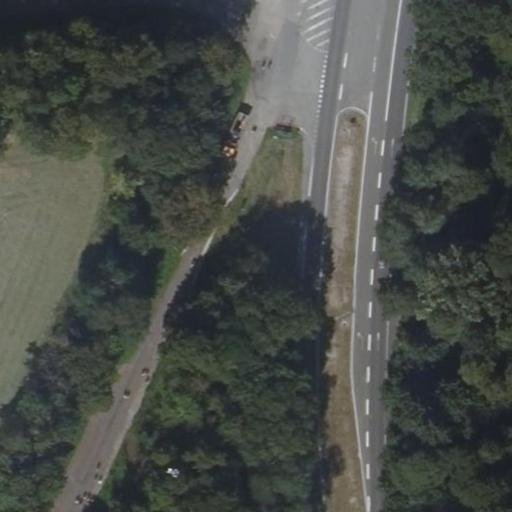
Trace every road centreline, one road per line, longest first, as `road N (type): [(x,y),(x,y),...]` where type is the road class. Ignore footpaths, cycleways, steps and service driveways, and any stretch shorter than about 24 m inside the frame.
road 1 (unclassified): [(279,56),(71,511)]
road 2 (primary): [(334,77),(312,268),(316,511)]
road 3 (primary): [(378,511),(371,355),(389,82)]
road 4 (unclassified): [(164,0),(0,16)]
